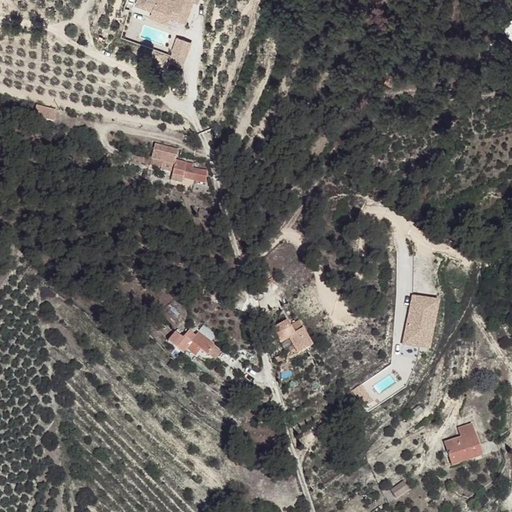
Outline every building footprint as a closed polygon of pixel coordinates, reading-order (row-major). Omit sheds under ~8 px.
[(136,0),(135,6),(151,11),(150,15),(186,26),(194,0),(196,0),(200,1),(200,0),(136,0)] [(177,36),(172,52),(186,57),(191,41),(177,36)] [(386,75),(384,83),(391,86),(395,78),(386,75)] [(42,107),(41,118),(55,120),(56,109),(42,107)] [(178,151),(155,146),(152,160),(165,163),(175,165),(176,161),(178,151)] [(248,150),(242,159),(253,165),(257,155),(248,150)] [(165,163),(152,160),(150,166),(164,169),(165,163)] [(188,164),(176,161),(175,165),(172,175),(182,177),(184,166),(187,167),(188,164)] [(187,167),(184,166),(182,177),(183,178),(194,181),(196,169),(191,168),(187,167)] [(207,172),(196,169),(194,181),(205,183),(207,172)] [(182,177),(172,175),(171,182),(181,185),(183,178),(182,177)] [(285,319),(270,326),(276,341),(286,336),(292,334),(285,319)] [(211,335),(199,325),(194,330),(206,340),(211,335)] [(292,334),(286,336),(294,350),(310,343),(302,330),(292,334)] [(177,338),(170,333),(169,335),(185,345),(187,343),(191,337),(183,332),(177,338)] [(210,347),(194,333),(191,337),(187,343),(204,355),(210,347)] [(182,349),(185,345),(169,335),(163,343),(178,355),(182,349)] [(187,343),(185,345),(196,352),(204,355),(187,343)] [(310,343),(294,350),(297,354),(313,347),(310,343)] [(196,352),(185,345),(182,349),(192,357),(196,352)] [(460,440),(443,445),(449,462),(467,458),(469,463),(498,454),(495,445),(479,449),(472,426),(457,431),(460,440)] [(341,441),(326,445),(329,453),(344,448),(341,441)] [(467,458),(449,462),(451,469),(469,463),(467,458)] [(400,482),(389,490),(394,498),(406,490),(400,482)]
